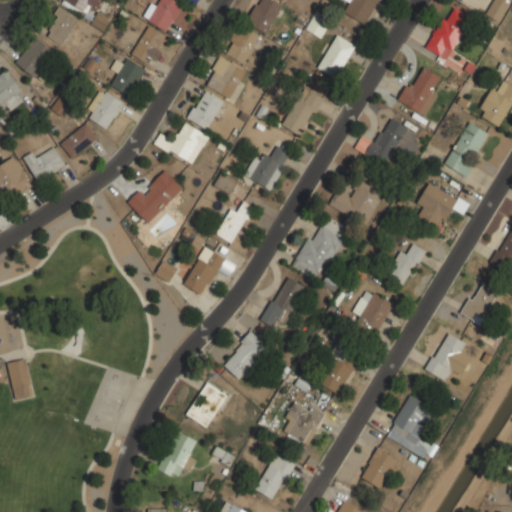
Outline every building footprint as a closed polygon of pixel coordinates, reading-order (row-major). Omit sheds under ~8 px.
[(101,0),(63,0),(62,3),(86,13),(89,7),(97,10),(101,0)] [(148,0),(146,24),(176,27),(178,0),(148,0)] [(283,5),(275,0),(257,0),(245,20),(265,33),(283,5)] [(344,12),(364,23),(377,0),(346,0),(350,2),(344,12)] [(492,0),(485,13),(498,21),(509,3),(503,0),(492,0)] [(470,17),(450,5),(426,47),(439,54),(443,45),(451,50),(470,17)] [(44,33),(62,45),(78,19),(60,7),(44,33)] [(104,30),(110,18),(98,11),(91,23),(104,30)] [(306,28),(321,37),(331,19),(316,11),(306,28)] [(223,52),(245,64),(259,37),(237,25),(223,52)] [(161,38),(155,29),(131,46),(146,67),(165,53),(157,41),(161,38)] [(336,77),(355,44),(336,34),(317,66),(336,77)] [(53,50),(36,35),(15,61),(32,76),(53,50)] [(203,84),(231,99),(247,69),(219,54),(203,84)] [(122,64),(116,60),(110,69),(118,74),(111,85),(129,96),(146,69),(127,57),(122,64)] [(426,115),(438,90),(432,87),(438,74),(423,67),(418,76),(412,73),(398,100),(426,115)] [(0,106),(5,113),(27,97),(7,69),(0,73),(0,106)] [(511,107),(511,84),(504,80),(499,88),(493,84),(476,113),(501,127),(511,107)] [(282,125),(301,135),(322,97),(303,86),(282,125)] [(124,100),(101,87),(84,115),(108,129),(124,100)] [(186,117),(209,131),(227,103),(204,88),(186,117)] [(383,165),(407,126),(389,116),(373,143),(362,136),(354,148),(383,165)] [(209,136),(183,119),(171,139),(160,133),(154,142),(191,165),(209,136)] [(444,164),(465,175),(489,132),(468,121),(444,164)] [(72,159),(99,139),(87,122),(60,142),(72,159)] [(290,152),(273,144),(264,162),(253,156),(244,175),(272,189),(290,152)] [(66,163),(55,147),(37,159),(32,151),(23,158),(39,181),(66,163)] [(0,192),(7,203),(32,185),(15,160),(0,170),(0,192)] [(184,187),(164,167),(128,203),(147,223),(184,187)] [(213,184),(229,194),(237,181),(221,171),(213,184)] [(350,194),(339,188),(330,205),(365,225),(385,188),(361,174),(350,194)] [(451,207),(463,213),(468,202),(428,181),(416,205),(423,208),(417,220),(439,231),(451,207)] [(254,209),(244,202),(237,211),(233,208),(215,230),(229,241),(254,209)] [(293,267),(319,281),(348,227),(322,213),(293,267)] [(511,227),(490,260),(504,270),(511,259),(511,227)] [(409,251),(402,247),(385,276),(403,286),(425,250),(414,243),(409,251)] [(184,284),(205,295),(224,255),(203,245),(184,284)] [(155,273),(169,282),(179,266),(164,257),(155,273)] [(262,317),(282,328),(306,285),(286,274),(262,317)] [(340,279),(327,274),(322,285),(335,291),(340,279)] [(461,313),(480,324),(499,291),(480,280),(461,313)] [(391,301),(364,288),(353,312),(360,315),(354,327),(375,337),(391,301)] [(237,379),(269,347),(252,330),(220,362),(237,379)] [(444,380),(449,371),(460,377),(470,356),(462,352),(467,341),(445,331),(426,370),(444,380)] [(338,393),(352,366),(334,356),(319,383),(338,393)] [(34,394),(26,357),(7,361),(15,398),(34,394)] [(207,428),(228,394),(207,380),(185,415),(207,428)] [(386,436),(430,458),(437,445),(420,436),(435,407),(408,394),(386,436)] [(311,405),(309,410),(293,402),(280,432),(311,445),(326,411),(311,405)] [(181,468),(190,472),(197,457),(189,453),(196,439),(175,429),(157,468),(177,478),(181,468)] [(230,466),(235,456),(218,446),(212,455),(230,466)] [(360,476),(379,487),(397,458),(378,446),(360,476)] [(254,488),(274,501),(297,464),(277,452),(254,488)] [(364,511),(346,499),(337,511),(364,511)] [(249,511),(226,503),(222,511),(249,511)]
